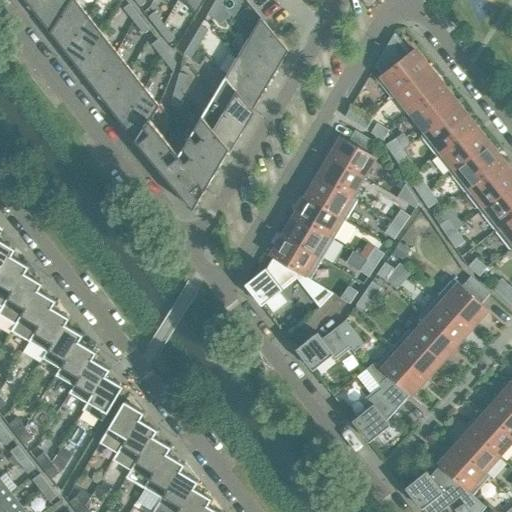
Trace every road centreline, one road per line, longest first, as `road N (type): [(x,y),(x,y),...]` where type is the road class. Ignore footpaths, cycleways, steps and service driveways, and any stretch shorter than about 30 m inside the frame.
road 1 (residential): [(0,188),(254,511)]
road 2 (residential): [(222,290),(397,0)]
road 3 (residential): [(189,252),(0,9)]
road 4 (residential): [(319,36),(189,252)]
road 5 (residential): [(374,485),(222,290)]
road 6 (residential): [(374,485),(511,332)]
road 7 (residential): [(511,124),(410,0)]
